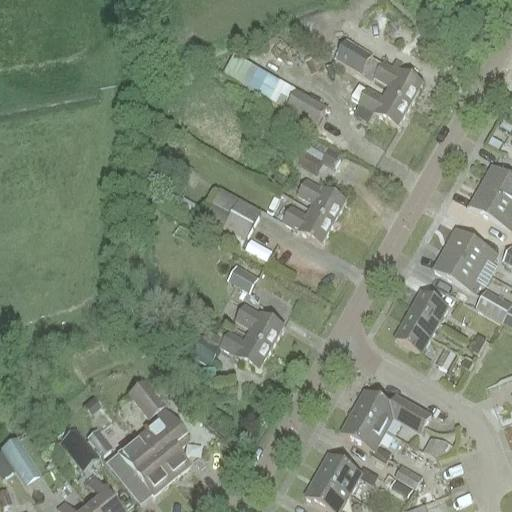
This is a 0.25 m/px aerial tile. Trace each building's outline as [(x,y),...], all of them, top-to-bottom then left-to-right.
[(399,75),(346,45),(335,63),(372,85),(374,82),(390,91),(387,96),(410,110),(423,88),(399,75)] [(306,86),(302,95),(321,103),(325,94),(306,86)] [(398,131),(410,110),(387,96),(383,102),(368,93),(359,108),(374,117),(374,118),(398,131)] [(317,130),(327,113),(296,95),(286,113),(317,130)] [(316,179),(323,168),(332,173),(340,159),(309,142),(301,155),(295,167),(316,179)] [(170,161),(162,174),(185,187),(192,173),(170,161)] [(481,191),(511,208),(511,181),(493,170),(481,191)] [(310,214),(334,228),(346,206),(322,193),(306,184),(297,200),(313,209),(310,214)] [(511,222),(511,219),(511,208),(481,191),(469,212),(510,235),(511,232),(511,222)] [(262,216),(240,204),(220,193),(204,223),(223,234),(220,240),(242,253),(246,246),(262,216)] [(334,228),(310,214),(307,220),(291,211),(282,227),(298,236),(322,249),(334,228)] [(445,254),(481,275),(487,265),(492,268),(498,257),(457,234),(445,254)] [(244,253),(267,264),(272,253),(249,242),(244,253)] [(511,270),(511,252),(511,251),(503,265),(511,270)] [(475,285),(481,275),(445,254),(433,275),(474,298),(480,288),(475,285)] [(250,299),(259,283),(237,271),(228,286),(250,299)] [(476,312),(502,327),(511,332),(511,309),(486,295),(476,312)] [(412,312),(439,327),(448,311),(421,296),(412,312)] [(248,340),(272,353),(284,332),(260,318),(260,319),(244,309),(235,325),(251,334),(248,340)] [(430,343),(439,327),(412,312),(403,328),(430,343)] [(421,359),(430,343),(403,328),(394,344),(421,359)] [(272,353),(248,340),(245,345),(229,336),(222,332),(218,339),(208,334),(203,341),(201,340),(190,360),(210,372),(221,352),(236,361),(235,361),(259,375),(272,353)] [(474,347),(482,351),(486,344),(478,340),(474,347)] [(478,359),(482,351),(474,347),(470,354),(478,359)] [(452,378),(461,363),(442,353),(434,369),(452,378)] [(469,375),(473,367),(465,363),(461,370),(469,375)] [(166,411),(144,385),(127,399),(148,425),(166,411)] [(353,416),(387,434),(395,420),(423,436),(431,421),(395,401),(390,410),(365,395),(353,416)] [(88,418),(99,410),(91,399),(80,408),(88,418)] [(152,460),(173,486),(190,471),(177,455),(189,445),(165,415),(145,431),(148,434),(139,442),(136,439),(135,440),(140,446),(152,460)] [(377,452),(387,434),(353,416),(340,438),(373,456),(371,460),(386,469),(391,459),(377,452)] [(58,447),(81,476),(96,459),(76,433),(58,447)] [(102,461),(113,453),(97,434),(86,442),(102,461)] [(431,443),(423,457),(436,465),(447,462),(454,451),(445,446),(431,443)] [(16,444),(0,454),(0,455),(23,491),(40,480),(16,444)] [(130,455),(121,462),(112,470),(142,506),(151,498),(154,501),(173,486),(152,460),(140,446),(130,455)] [(316,481),(350,499),(359,483),(373,491),(378,482),(363,473),(361,477),(329,459),(316,481)] [(416,495),(423,483),(401,470),(394,482),(416,495)] [(342,511),(350,499),(316,481),(304,501),(322,511),(342,511)] [(88,511),(119,511),(96,483),(88,490),(98,503),(88,511)] [(13,508),(8,493),(0,495),(0,509),(1,511),(13,508)]
